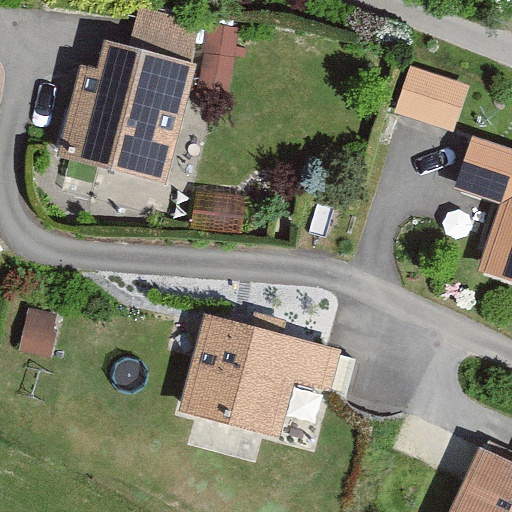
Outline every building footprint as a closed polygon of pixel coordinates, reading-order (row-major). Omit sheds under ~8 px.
[(237,32),(207,29),(203,70),(233,73),(237,32)] [(456,127),(473,81),(410,59),(394,105),(456,127)] [(133,66),(112,61),(105,90),(89,86),(74,144),(91,148),(86,166),(159,185),(185,80),(133,66)] [(511,169),(479,159),(468,192),(511,206),(511,213),(492,275),(511,280),(511,169)] [(332,368),(214,336),(193,413),(276,435),(290,384),(325,393),(332,368)] [(511,511),(511,483),(487,472),(467,511),(511,511)]
